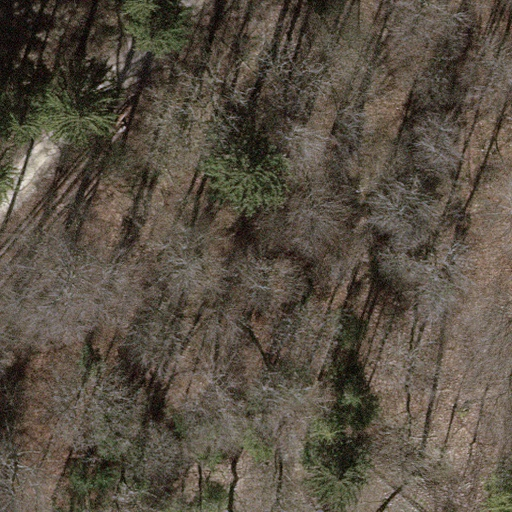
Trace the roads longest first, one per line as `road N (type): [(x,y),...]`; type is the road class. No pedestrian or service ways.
road 1 (track): [(388,511),(511,233)]
road 2 (track): [(0,198),(193,0)]
